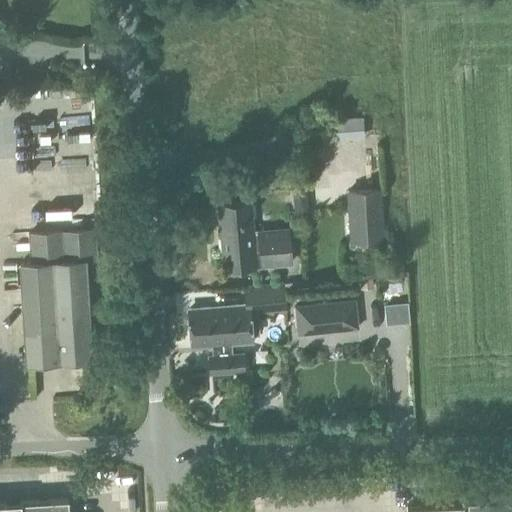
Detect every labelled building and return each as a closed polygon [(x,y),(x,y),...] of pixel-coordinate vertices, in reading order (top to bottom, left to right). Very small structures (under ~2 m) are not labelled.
[(0,157),(20,158),(21,114),(0,113),(0,157)] [(363,119),(336,120),(337,139),(364,138),(363,119)] [(354,238),(384,236),(381,189),(351,190),(354,238)] [(253,232),(251,200),(217,203),(223,268),(256,265),(256,263),(287,260),(285,230),(253,232)] [(26,220),(50,219),(50,209),(25,209),(26,220)] [(27,361),(91,357),(85,259),(97,258),(95,228),(30,233),(31,262),(20,262),(27,361)] [(372,274),(352,276),(353,283),(359,282),(360,287),(373,286),(372,274)] [(281,284),(244,287),(246,304),(246,315),(257,314),(284,312),(281,284)] [(355,298),(296,304),(299,332),(357,326),(355,298)] [(246,304),(190,309),(193,344),(213,343),(227,342),(249,340),(253,339),(252,334),(259,334),(257,314),(246,315),(246,304)] [(214,356),(208,356),(209,374),(242,372),(240,354),(228,355),(227,342),(213,343),(214,356)] [(0,511),(69,511),(68,499),(63,499),(10,502),(10,501),(0,501),(0,511)] [(511,511),(511,501),(466,503),(466,511),(511,511)] [(466,511),(466,503),(410,506),(410,511),(466,511)]
